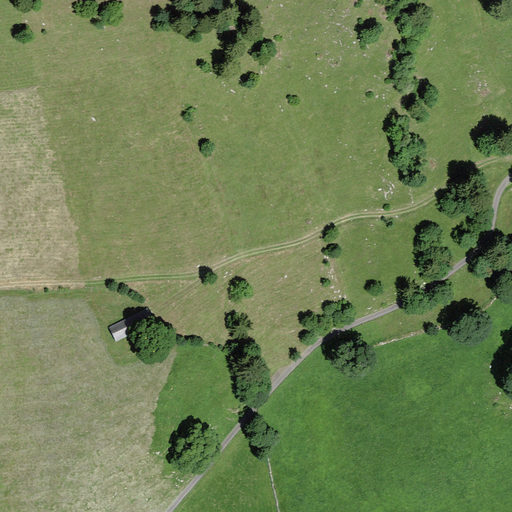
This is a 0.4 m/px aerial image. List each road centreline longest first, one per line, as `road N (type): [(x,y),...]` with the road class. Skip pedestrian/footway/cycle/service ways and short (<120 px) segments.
road 1 (track): [(0,284),(194,271),(300,242),(343,220),(406,210),(468,170),(511,159)]
road 2 (unclassified): [(169,511),(321,339),(428,287),(479,248),(511,175)]
